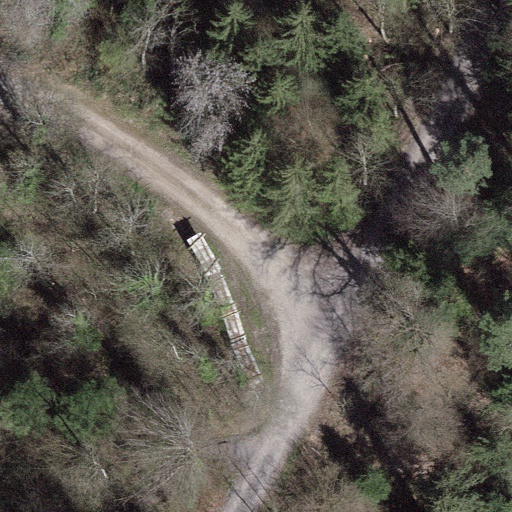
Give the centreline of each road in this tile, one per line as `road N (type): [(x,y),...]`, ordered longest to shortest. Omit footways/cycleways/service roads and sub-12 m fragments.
road 1 (track): [(0,86),(47,98),(189,187),(334,333)]
road 2 (track): [(334,333),(473,71),(496,0)]
road 3 (track): [(268,452),(334,333)]
